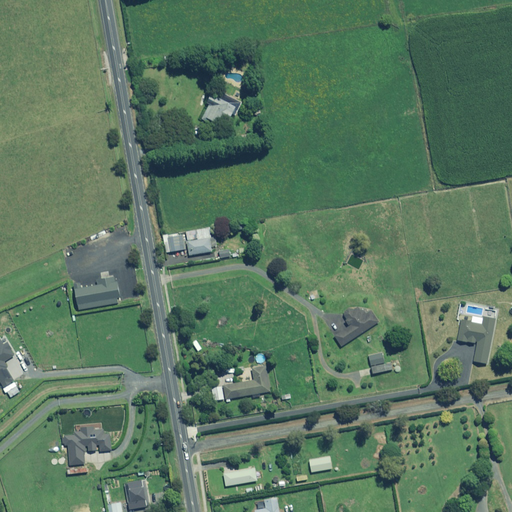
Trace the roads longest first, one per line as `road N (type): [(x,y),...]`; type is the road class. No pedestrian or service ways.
road 1 (tertiary): [(184,446),(107,0)]
road 2 (residential): [(184,446),(511,384)]
